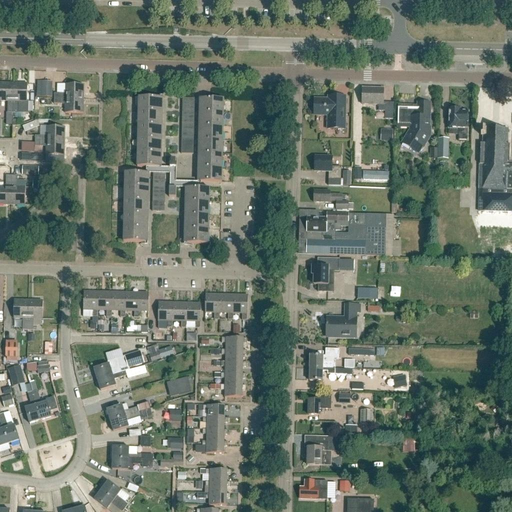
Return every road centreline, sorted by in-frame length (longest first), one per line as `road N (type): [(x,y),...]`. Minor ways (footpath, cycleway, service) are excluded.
road 1 (residential): [(294,74),(0,60)]
road 2 (secondary): [(290,44),(0,37)]
road 3 (residential): [(0,479),(44,485),(80,462),(64,371),(67,270)]
road 4 (residential): [(282,511),(288,276)]
road 5 (residential): [(400,2),(173,0)]
road 6 (residential): [(288,276),(67,270)]
road 7 (residential): [(294,74),(511,79)]
road 8 (residential): [(288,276),(294,74)]
